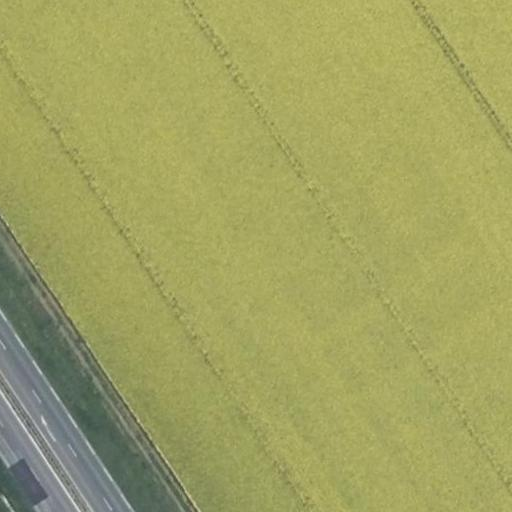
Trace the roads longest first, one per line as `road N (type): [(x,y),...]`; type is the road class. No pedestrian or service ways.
road 1 (track): [(0,232),(187,511)]
road 2 (primary): [(115,511),(0,335)]
